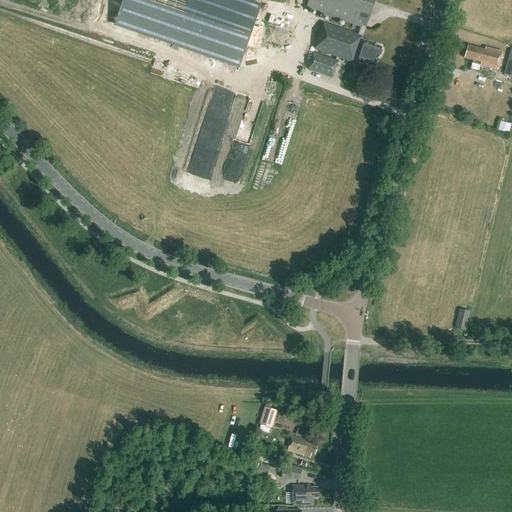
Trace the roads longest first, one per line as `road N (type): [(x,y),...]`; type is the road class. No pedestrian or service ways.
road 1 (tertiary): [(357,315),(140,249),(79,204),(0,120)]
road 2 (tertiary): [(357,315),(445,0)]
road 3 (tertiary): [(347,511),(357,315)]
